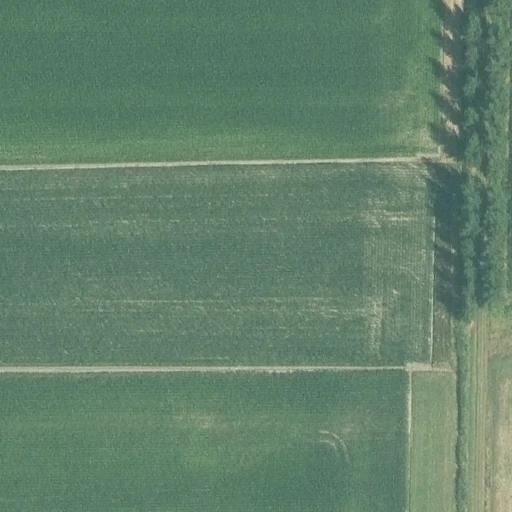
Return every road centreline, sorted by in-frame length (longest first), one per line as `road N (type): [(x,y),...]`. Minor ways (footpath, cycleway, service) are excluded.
road 1 (track): [(476,511),(483,0)]
road 2 (track): [(434,365),(433,511)]
